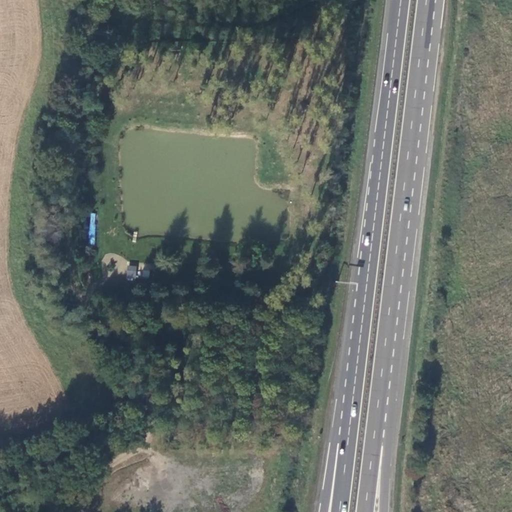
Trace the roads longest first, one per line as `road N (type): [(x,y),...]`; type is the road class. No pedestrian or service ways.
road 1 (track): [(79,511),(95,474),(149,409),(147,383),(85,288),(80,224),(88,138),(143,28)]
road 2 (trunk): [(401,0),(363,303)]
road 3 (trunk): [(392,287),(426,0)]
road 4 (trunk): [(365,511),(392,287)]
road 5 (trunk): [(383,511),(392,287)]
road 6 (trunk): [(363,303),(323,511)]
road 7 (trunk): [(363,303),(339,511)]
road 8 (track): [(143,28),(253,28),(326,0)]
